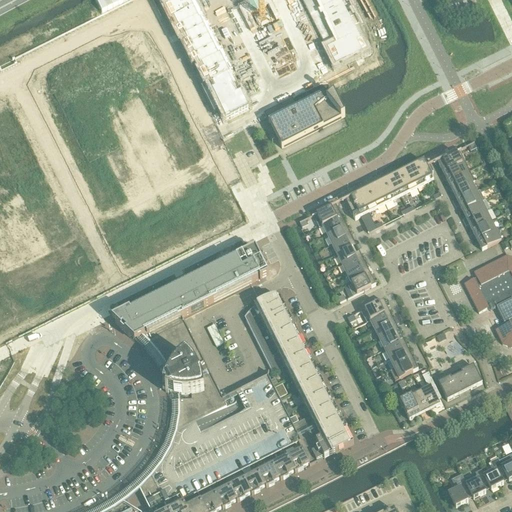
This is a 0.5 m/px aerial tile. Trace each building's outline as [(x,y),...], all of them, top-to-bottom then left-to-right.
[(162,0),(163,0),(167,9),(167,10),(170,16),(171,16),(175,24),(178,31),(180,30),(184,39),(187,44),(188,45),(197,63),(199,68),(200,69),(201,68),(204,73),(208,82),(210,86),(209,87),(209,88),(219,108),(220,111),(221,112),(225,121),(226,121),(226,122),(227,122),(230,120),(248,111),(249,111),(249,110),(241,95),(240,95),(236,87),(236,86),(233,80),(234,79),(232,74),(222,53),(220,54),(219,52),(214,44),(214,43),(215,42),(216,42),(213,37),(212,38),(211,38),(209,34),(209,33),(211,32),(208,28),(207,28),(205,24),(202,19),(202,20),(201,18),(200,18),(196,8),(193,3),(192,2),(193,1),(195,0),(301,0),(323,43),(335,67),(336,67),(346,62),(351,60),(365,53),(366,52),(365,52),(366,52),(366,51),(358,36),(356,30),(351,21),(348,16),(348,15),(345,9),(341,1),(340,0),(162,0)] [(135,22),(130,24),(138,39),(139,41),(145,38),(137,23),(135,22)] [(126,26),(117,31),(121,39),(130,34),(126,26)] [(117,31),(107,36),(111,44),(121,39),(117,31)] [(107,36),(98,41),(102,48),(111,44),(107,36)] [(98,41),(88,45),(92,53),(102,48),(98,41)] [(88,45),(79,50),(83,58),(92,53),(88,45)] [(155,58),(133,69),(138,78),(160,67),(155,58)] [(160,67),(138,78),(143,88),(165,77),(160,67)] [(40,70),(30,75),(38,92),(48,87),(47,85),(40,70)] [(165,77),(143,88),(148,97),(151,96),(169,87),(165,77)] [(267,84),(264,77),(258,80),(261,86),(264,91),(269,88),(267,84)] [(169,87),(151,96),(156,104),(174,95),(169,87)] [(293,100),(264,114),(275,137),(282,150),(345,118),(334,97),(334,96),(331,91),(297,108),(293,100)] [(174,95),(156,104),(160,113),(178,104),(174,95)] [(53,96),(43,101),(48,111),(58,106),(53,96)] [(178,104),(160,113),(164,122),(182,113),(178,104)] [(58,106),(48,111),(53,121),(63,116),(58,106)] [(182,113),(164,122),(169,130),(171,130),(187,121),(182,113)] [(63,116),(53,121),(57,130),(68,125),(63,116)] [(187,121),(171,130),(175,139),(190,132),(190,128),(187,121)] [(18,122),(7,127),(12,137),(23,132),(18,122)] [(23,132),(12,137),(18,148),(28,142),(23,132)] [(72,134),(62,139),(67,149),(77,144),(72,134)] [(193,139),(179,146),(184,156),(200,147),(196,140),(193,139)] [(28,142),(18,148),(23,158),(33,153),(28,142)] [(77,144),(67,149),(72,159),(82,154),(77,144)] [(474,146),(473,145),(467,148),(468,149),(470,153),(476,150),(474,146)] [(184,156),(182,157),(186,165),(204,156),(200,147),(184,156)] [(33,153),(23,158),(28,168),(38,163),(33,153)] [(442,175),(465,164),(459,153),(437,164),(442,175)] [(82,154),(72,159),(77,169),(87,163),(82,154)] [(204,156),(186,165),(191,174),(209,165),(204,156)] [(430,176),(433,175),(426,162),(345,203),(355,222),(360,219),(368,235),(368,236),(383,228),(381,224),(375,228),(368,215),(433,183),(430,176)] [(38,163),(28,168),(33,178),(43,173),(38,163)] [(87,163),(77,169),(81,178),(92,173),(87,163)] [(469,173),(465,164),(442,175),(447,184),(469,173)] [(209,165),(191,174),(195,183),(213,174),(209,165)] [(43,173),(33,178),(38,188),(49,183),(43,173)] [(92,173),(81,178),(86,188),(97,183),(92,173)] [(471,185),(475,183),(469,173),(447,184),(452,194),(471,185)] [(49,183),(38,188),(43,199),(54,193),(49,183)] [(97,183),(86,188),(91,198),(102,193),(97,183)] [(475,192),(471,185),(452,194),(457,204),(479,193),(477,190),(475,192)] [(462,213),(485,202),(481,195),(485,193),(483,191),(480,192),(479,193),(457,204),(462,213)] [(43,199),(35,203),(39,210),(57,200),(54,193),(43,199)] [(102,193),(91,198),(96,208),(106,202),(102,193)] [(57,200),(39,210),(42,217),(61,207),(57,200)] [(467,223),(490,211),(486,201),(485,202),(462,213),(467,223)] [(106,202),(96,208),(101,217),(111,212),(106,202)] [(61,207),(42,217),(46,223),(64,214),(61,207)] [(322,228),(341,219),(335,207),(318,216),(313,219),(319,230),(322,228)] [(487,216),(490,215),(491,214),(490,212),(491,211),(490,211),(467,223),(472,233),(491,223),(487,216)] [(111,212),(101,217),(106,227),(116,222),(111,212)] [(64,214),(46,223),(49,230),(68,221),(64,214)] [(324,239),(346,228),(341,219),(322,228),(326,235),(323,237),(324,239)] [(302,230),(308,227),(305,222),(299,225),(302,230)] [(476,242),(498,231),(497,229),(494,230),(491,223),(472,233),(476,242)] [(332,247),(350,238),(346,228),(324,239),(325,241),(328,240),(332,247)] [(498,231),(476,242),(482,252),(500,243),(497,235),(499,234),(498,231)] [(71,232),(54,241),(59,251),(76,242),(71,232)] [(142,233),(116,247),(127,269),(153,256),(147,243),(142,233)] [(334,258),(355,247),(350,238),(332,247),(335,254),(332,256),(334,258)] [(76,242),(59,251),(64,261),(81,253),(76,242)] [(341,267),(360,257),(355,247),(334,258),(335,261),(338,259),(341,267)] [(118,318),(112,321),(115,324),(123,332),(128,337),(130,338),(130,339),(131,340),(135,343),(139,341),(144,339),(143,339),(182,319),(258,281),(257,279),(259,278),(260,280),(268,276),(269,276),(255,249),(184,285),(175,290),(118,318)] [(69,277),(61,281),(69,298),(78,294),(99,283),(90,266),(83,252),(81,253),(64,261),(62,262),(69,277)] [(343,278),(365,267),(360,257),(341,267),(345,274),(342,275),(343,278)] [(511,258),(507,257),(473,274),(476,279),(464,286),(478,315),(488,310),(487,308),(491,306),(493,311),(496,309),(504,324),(506,324),(507,326),(495,332),(502,347),(511,350),(511,258)] [(351,286),(370,276),(365,267),(343,278),(345,280),(347,279),(351,285),(351,286)] [(353,299),(375,287),(370,276),(351,286),(351,285),(348,287),(353,299)] [(340,305),(346,302),(343,297),(337,300),(339,305),(340,305)] [(25,299),(13,305),(21,322),(33,316),(25,299)] [(261,304),(257,307),(279,351),(312,417),(292,427),(300,443),(298,444),(302,452),(309,466),(309,468),(317,464),(317,462),(323,459),(324,460),(329,458),(329,456),(331,455),(332,456),(338,453),(337,451),(342,448),(343,451),(354,445),(348,434),(347,431),(343,433),(341,429),(345,427),(343,424),(344,423),(343,423),(340,418),(337,420),(335,416),(338,415),(339,414),(337,411),(337,410),(336,411),(334,406),(331,407),(329,403),(332,402),(332,401),(330,398),(331,398),(331,397),(330,398),(327,393),(324,394),(322,390),(325,389),(326,389),(324,385),(324,384),(323,385),(322,382),(321,380),(318,382),(316,378),(319,376),(317,372),(318,372),(317,372),(314,367),(311,369),(309,365),(312,363),(313,363),(311,359),(310,359),(308,354),(305,356),(303,352),(306,350),(304,346),(305,346),(304,346),(301,341),(298,343),(296,339),(299,337),(300,337),(298,333),(299,333),(298,333),(295,328),(292,330),(290,326),(293,324),(292,321),(292,320),(291,320),(289,316),(285,317),(283,313),(287,312),(287,311),(285,308),(286,307),(285,307),(285,308),(280,299),(275,299),(270,300),(266,302),(261,304)] [(383,302),(361,314),(367,325),(370,323),(389,314),(383,302)] [(0,311),(0,332),(4,331),(13,326),(21,322),(13,305),(4,309),(0,311)] [(246,318),(245,319),(246,323),(253,320),(252,319),(255,317),(252,311),(251,312),(249,313),(248,315),(247,316),(246,318)] [(389,314),(370,323),(373,330),(371,332),(372,334),(393,323),(389,314)] [(350,326),(356,322),(353,317),(347,320),(348,321),(350,326)] [(143,489),(140,492),(150,511),(162,511),(168,510),(182,502),(197,495),(200,503),(215,495),(229,488),(244,481),(258,474),(273,467),(287,459),(302,452),(298,444),(300,443),(292,427),(268,378),(269,374),(268,374),(267,378),(223,401),(209,375),(201,379),(196,368),(204,364),(182,319),(143,339),(144,339),(145,340),(149,344),(150,345),(152,348),(158,354),(160,357),(160,358),(163,361),(163,362),(166,366),(167,367),(170,372),(169,374),(168,376),(167,378),(166,379),(165,381),(165,382),(164,384),(164,385),(164,386),(164,387),(163,389),(163,392),(165,393),(167,394),(169,395),(171,395),(174,396),(176,397),(177,397),(178,397),(180,406),(180,407),(180,412),(180,413),(180,418),(180,419),(179,423),(178,430),(177,434),(177,435),(177,436),(175,440),(173,446),(171,451),(171,452),(168,457),(165,461),(163,466),(162,467),(160,470),(155,475),(152,479),(149,483),(143,489)] [(393,323),(372,334),(373,336),(376,335),(379,342),(398,333),(393,323)] [(398,333),(379,342),(383,349),(380,351),(382,353),(403,342),(398,333)] [(403,342),(382,353),(383,356),(386,354),(389,361),(408,352),(403,342)] [(389,361),(386,363),(391,372),(391,373),(413,362),(408,352),(389,361)] [(391,372),(390,373),(395,383),(399,381),(418,372),(413,362),(391,373),(391,372)] [(461,371),(455,374),(464,392),(465,394),(470,391),(482,385),(473,367),(462,373),(461,371)] [(441,400),(431,380),(428,374),(423,377),(429,388),(423,391),(421,389),(419,390),(430,411),(440,406),(437,402),(441,400)] [(449,380),(438,385),(447,403),(459,397),(465,394),(464,392),(455,374),(448,378),(449,380)] [(406,389),(403,382),(403,383),(398,385),(401,391),(406,389)] [(420,416),(430,411),(419,390),(417,391),(418,394),(411,397),(420,416)] [(411,397),(409,394),(398,400),(409,422),(420,416),(411,397)] [(296,417),(290,420),(293,426),(299,423),(296,417)] [(302,452),(287,459),(294,473),(295,475),(303,471),(302,469),(309,466),(302,452)] [(511,481),(511,457),(500,464),(499,464),(500,465),(501,465),(502,468),(506,477),(509,483),(511,481)] [(287,459),(273,467),(280,480),(279,480),(280,482),(289,478),(288,476),(294,473),(287,459)] [(499,464),(500,464),(498,460),(490,464),(494,472),(484,477),(488,486),(491,492),(504,486),(500,480),(506,477),(502,468),(501,465),(500,465),(499,464)] [(273,467),(258,474),(265,488),(266,489),(274,485),(273,484),(279,480),(280,480),(273,467)] [(258,474),(244,481),(251,495),(251,497),(260,492),(259,491),(265,488),(258,474)] [(484,477),(483,474),(476,477),(478,480),(466,486),(471,495),(470,495),(473,501),(486,495),(483,489),(488,486),(484,477)] [(244,481),(229,488),(236,502),(237,504),(245,500),(244,498),(251,495),(244,481)] [(466,486),(465,483),(459,486),(460,489),(448,495),(456,510),(468,504),(465,498),(470,495),(471,495),(466,486)] [(229,488),(215,495),(222,509),(222,511),(231,507),(230,505),(236,502),(229,488)] [(197,495),(182,502),(186,511),(205,511),(200,503),(197,495)] [(215,495),(200,503),(205,511),(216,511),(222,509),(215,495)] [(186,511),(182,502),(168,510),(168,511),(186,511)]
